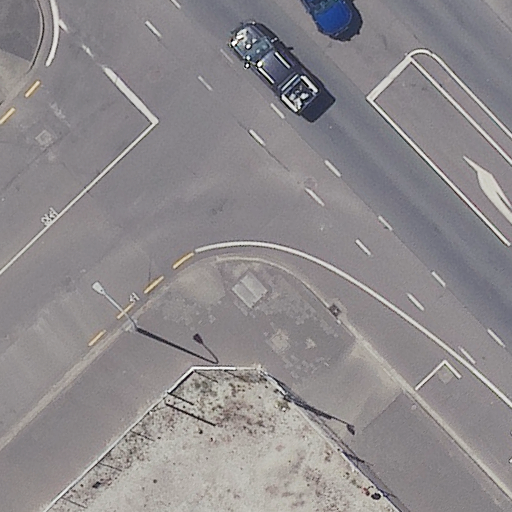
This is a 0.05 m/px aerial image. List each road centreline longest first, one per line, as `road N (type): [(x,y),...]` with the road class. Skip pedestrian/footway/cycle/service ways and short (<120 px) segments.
road 1 (unclassified): [(0,266),(278,0)]
road 2 (secondary): [(511,154),(415,48),(342,0)]
